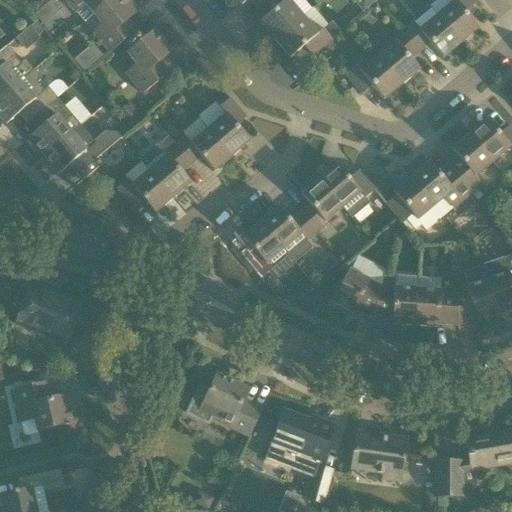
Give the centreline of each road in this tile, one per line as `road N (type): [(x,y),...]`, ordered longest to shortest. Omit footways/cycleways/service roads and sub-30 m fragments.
road 1 (residential): [(0,224),(33,229),(359,368),(446,379),(511,365)]
road 2 (residential): [(294,110),(402,132),(511,42)]
road 3 (residential): [(172,0),(254,97),(294,110)]
road 4 (unclassified): [(188,226),(274,164),(294,110)]
